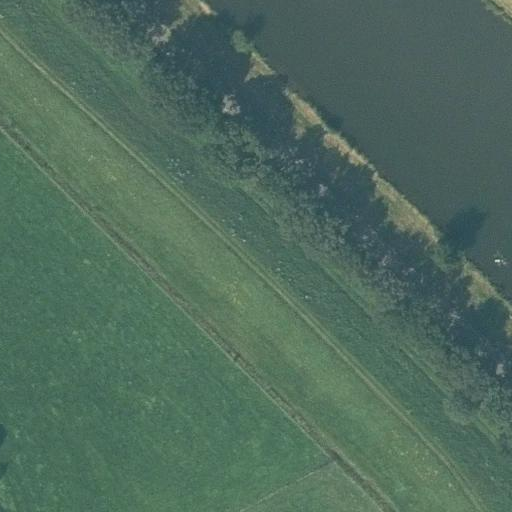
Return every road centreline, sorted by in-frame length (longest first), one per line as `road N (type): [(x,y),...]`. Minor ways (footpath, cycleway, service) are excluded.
road 1 (track): [(0,24),(375,383),(485,511)]
road 2 (tertiary): [(511,367),(115,0)]
